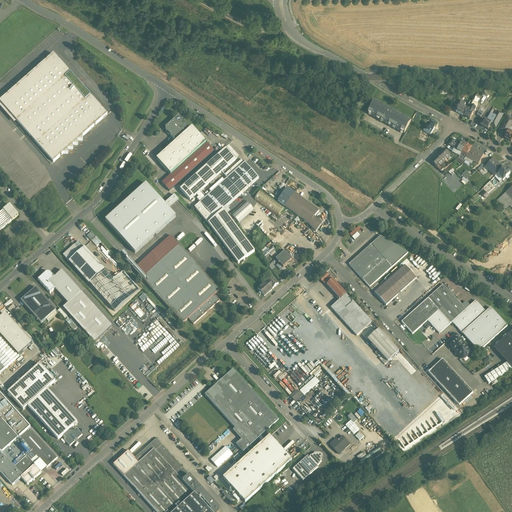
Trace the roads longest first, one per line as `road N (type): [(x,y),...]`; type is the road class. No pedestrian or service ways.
road 1 (unclassified): [(341,223),(331,247),(38,511)]
road 2 (unclassified): [(166,92),(101,195),(0,285)]
road 3 (residential): [(457,125),(300,39),(281,0)]
road 4 (unclassified): [(341,223),(325,193),(166,92)]
road 5 (unclassified): [(166,92),(20,0)]
road 6 (unclassified): [(511,296),(372,208)]
road 7 (track): [(368,76),(382,68),(511,72)]
